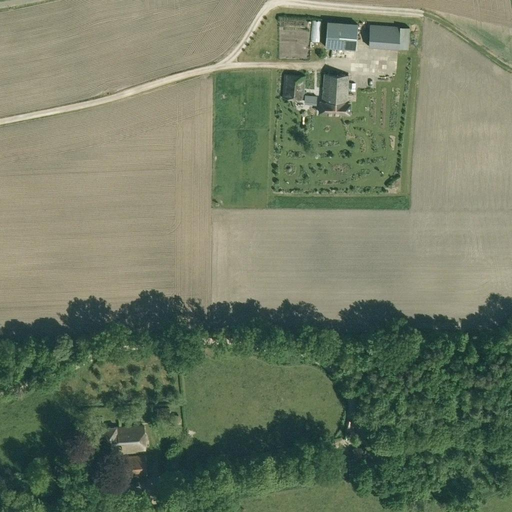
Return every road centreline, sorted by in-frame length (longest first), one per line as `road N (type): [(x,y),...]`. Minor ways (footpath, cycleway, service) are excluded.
road 1 (unclassified): [(27,511),(356,437)]
road 2 (unknown): [(0,118),(206,64),(277,57)]
